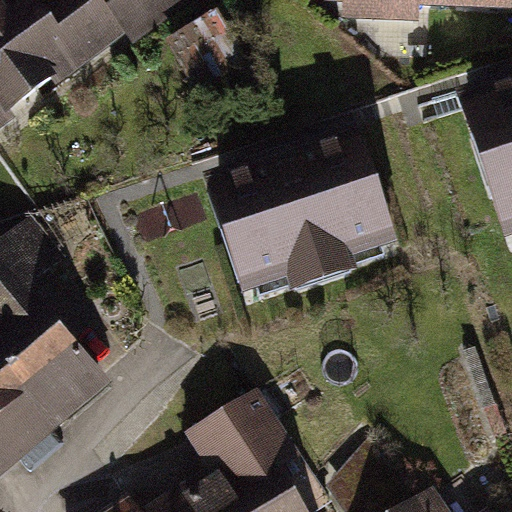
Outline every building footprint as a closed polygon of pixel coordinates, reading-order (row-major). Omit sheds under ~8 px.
[(0,0),(0,136),(128,39),(136,50),(200,0),(33,0),(32,2),(30,0),(0,0)] [(511,81),(456,101),(504,243),(511,239),(511,81)] [(361,135),(202,188),(243,311),(289,296),(293,308),(359,286),(354,271),(401,256),(361,135)] [(0,473),(101,381),(70,348),(83,336),(40,289),(66,265),(30,226),(0,253),(0,473)] [(196,458),(107,511),(289,511),(264,471),(294,453),(254,388),(181,433),(196,458)] [(441,511),(432,498),(411,511),(441,511)]
